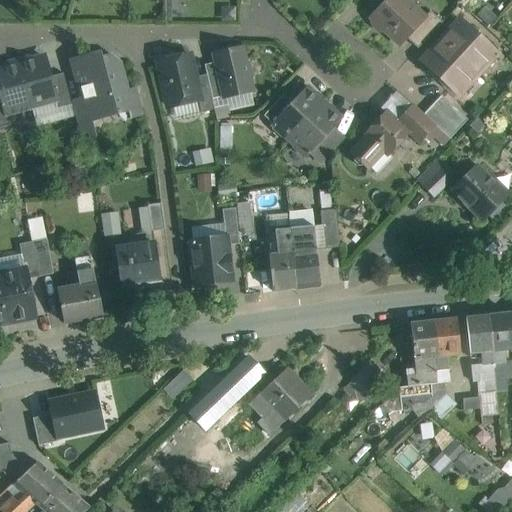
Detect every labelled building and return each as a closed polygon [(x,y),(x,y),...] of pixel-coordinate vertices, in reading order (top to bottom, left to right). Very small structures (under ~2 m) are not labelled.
[(403,0),(387,0),(371,17),(400,45),(406,38),(425,20),(424,19),(403,0)] [(431,12),(424,19),(425,20),(406,38),(418,49),(442,23),(431,12)] [(496,54),(460,21),(443,40),(478,73),(496,54)] [(478,73),(443,40),(422,62),(458,95),(478,73)] [(241,49),(214,55),(216,63),(224,97),(224,98),(251,92),(248,76),(250,73),(248,66),(245,64),(241,49)] [(81,92),(123,80),(118,64),(111,58),(100,61),(99,55),(72,62),(81,92)] [(189,55),(158,62),(169,108),(199,101),(200,101),(194,78),(189,55)] [(44,58),(19,65),(31,107),(55,100),(56,100),(50,78),(44,58)] [(216,63),(204,66),(206,75),(212,99),(224,97),(216,63)] [(19,65),(0,69),(0,93),(6,114),(31,107),(19,65)] [(63,74),(50,78),(56,100),(55,100),(57,109),(72,105),(72,104),(63,74)] [(206,75),(194,78),(200,101),(199,101),(202,113),(214,110),(212,99),(206,75)] [(123,80),(81,92),(83,101),(88,120),(89,120),(114,113),(114,112),(128,108),(128,109),(129,109),(131,108),(129,101),(123,80)] [(291,104),(273,124),(290,140),(323,104),(306,88),(291,104)] [(0,93),(0,128),(10,126),(6,114),(0,93)] [(282,96),(263,116),(272,124),(273,124),(291,104),(282,96)] [(467,120),(441,96),(423,115),(435,126),(449,139),(467,120)] [(140,113),(136,99),(129,101),(131,108),(129,109),(131,116),(140,113)] [(88,120),(83,101),(72,104),(72,105),(81,139),(94,135),(89,120),(88,120)] [(199,103),(171,110),(173,118),(201,111),(199,103)] [(323,104),(290,140),(308,156),(311,153),(333,130),(341,121),(323,104)] [(423,115),(413,105),(396,123),(408,134),(418,144),(435,126),(423,115)] [(396,123),(386,113),(366,134),(368,136),(352,154),(354,156),(354,162),(358,166),(364,166),(367,168),(383,151),(388,155),(408,134),(396,123)] [(333,130),(311,153),(320,161),(341,138),(333,130)] [(507,198),(475,167),(451,191),(482,222),(493,211),(494,212),(507,198)] [(441,169),(422,188),(432,198),(451,179),(441,169)] [(161,204),(148,206),(148,208),(150,223),(151,232),(165,231),(161,204)] [(148,208),(138,209),(140,225),(150,223),(148,208)] [(239,244),(235,209),(222,210),(225,238),(226,238),(227,246),(239,244)] [(118,212),(101,214),(104,237),(121,235),(118,212)] [(288,215),(289,229),(313,227),(312,213),(288,215)] [(336,217),(321,218),(324,249),(340,248),(336,217)] [(313,227),(289,229),(296,289),(320,287),(313,227)] [(289,229),(274,231),(277,255),(269,256),(273,292),(296,289),(289,229)] [(225,238),(190,242),(195,286),(231,282),(227,246),(226,238),(225,238)] [(46,239),(32,242),(39,277),(53,274),(46,239)] [(32,242),(19,245),(25,271),(27,279),(39,277),(32,242)] [(155,245),(116,250),(121,286),(160,281),(155,245)] [(80,288),(59,293),(64,324),(102,317),(91,258),(75,261),(80,288)] [(25,271),(0,275),(0,285),(8,323),(35,317),(27,279),(25,271)] [(511,335),(510,314),(488,316),(493,364),(505,363),(503,351),(511,349),(511,335)] [(488,316),(466,319),(471,354),(481,353),(482,365),(493,364),(488,316)] [(456,320),(433,322),(437,358),(446,357),(461,355),(456,320)] [(433,322),(410,325),(414,361),(433,359),(437,358),(433,322)] [(437,358),(433,359),(435,384),(449,382),(446,357),(437,358)] [(372,359),(342,389),(359,405),(388,375),(372,359)] [(433,359),(414,361),(416,377),(407,377),(408,387),(428,385),(435,384),(433,359)] [(505,363),(493,364),(496,392),(507,391),(505,379),(511,378),(511,366),(511,362),(505,363)] [(242,363),(184,419),(201,436),(258,380),(242,363)] [(482,365),(472,366),(473,382),(477,382),(479,394),(496,392),(493,364),(482,365)] [(285,369),(250,403),(276,431),(312,397),(285,369)] [(193,381),(185,373),(168,390),(176,398),(193,381)] [(428,385),(409,387),(411,405),(430,402),(428,385)] [(408,387),(398,388),(401,412),(412,410),(411,405),(409,387),(408,387)] [(102,428),(94,393),(50,403),(57,438),(102,428)] [(442,419),(457,402),(447,394),(432,410),(442,419)] [(461,474),(475,465),(450,427),(422,446),(442,476),(456,467),(461,474)] [(149,486),(164,472),(148,456),(133,471),(149,486)] [(63,485),(37,462),(36,463),(13,484),(27,496),(36,504),(40,507),(63,485)] [(63,485),(40,507),(45,511),(84,511),(89,508),(63,485)] [(14,498),(2,510),(4,511),(27,511),(36,504),(27,496),(19,503),(14,498)]
